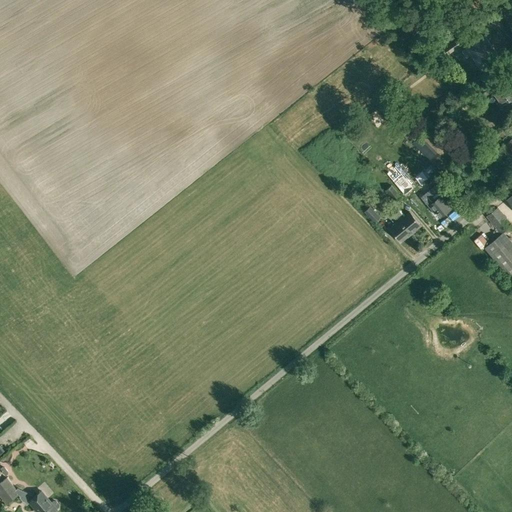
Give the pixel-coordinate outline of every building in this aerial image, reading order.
[(434,49),(441,59),(464,43),(458,34),(456,35),(455,33),(440,43),(441,44),(434,49)] [(479,64),(481,68),(489,63),(486,59),(497,52),(491,43),(490,43),(485,35),(479,38),(478,38),(477,37),(471,41),(472,42),(471,43),(472,43),(466,47),(467,47),(462,51),(466,57),(471,54),(478,64),(479,64)] [(412,48),(418,52),(426,40),(420,36),(412,48)] [(491,89),(502,106),(511,99),(511,77),(508,80),(507,79),(491,89)] [(475,103),(489,94),(484,86),(470,95),(475,103)] [(380,102),(385,111),(395,105),(391,96),(380,102)] [(411,143),(429,161),(437,152),(420,135),(411,143)] [(511,138),(501,147),(507,157),(511,152),(511,138)] [(385,190),(395,202),(401,196),(392,185),(385,190)] [(459,192),(454,186),(448,192),(452,198),(459,192)] [(436,212),(440,217),(451,208),(441,196),(442,195),(437,188),(435,190),(433,188),(422,197),(435,213),(436,212)] [(406,213),(413,209),(409,202),(402,206),(406,213)] [(364,212),(374,222),(380,217),(370,206),(364,212)] [(484,248),(509,278),(511,275),(511,241),(504,232),(511,225),(498,207),(486,216),(500,234),(484,248)] [(392,212),(410,233),(421,225),(410,212),(404,216),(400,212),(399,212),(396,208),(392,212)] [(389,229),(400,242),(410,233),(392,212),(388,215),(392,219),(391,219),(395,224),(389,229)] [(0,425),(3,428),(0,431),(0,440),(1,441),(20,423),(12,414),(0,425)] [(0,482),(0,495),(6,504),(19,494),(7,477),(0,482)] [(59,504),(56,500),(53,500),(51,503),(41,491),(36,496),(33,493),(31,493),(27,496),(27,499),(29,501),(29,502),(37,511),(52,511),(56,509),(59,506),(59,504)]
